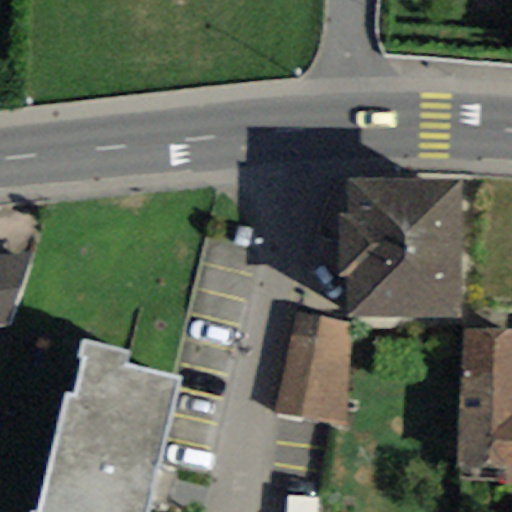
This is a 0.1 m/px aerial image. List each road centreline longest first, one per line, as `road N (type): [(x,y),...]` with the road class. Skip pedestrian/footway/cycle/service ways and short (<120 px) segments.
road 1 (residential): [(224,511),(290,213),(293,129)]
road 2 (tertiary): [(0,159),(293,129)]
road 3 (tertiary): [(342,125),(511,130)]
road 4 (residential): [(342,125),(350,0)]
